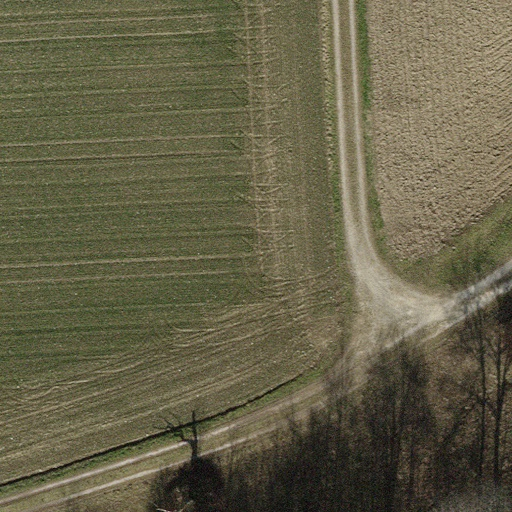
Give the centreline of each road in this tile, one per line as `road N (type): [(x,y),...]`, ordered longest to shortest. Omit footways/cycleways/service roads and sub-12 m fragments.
road 1 (track): [(0,503),(281,417),(405,345)]
road 2 (track): [(346,0),(360,234),(405,345)]
road 3 (track): [(405,345),(511,275)]
